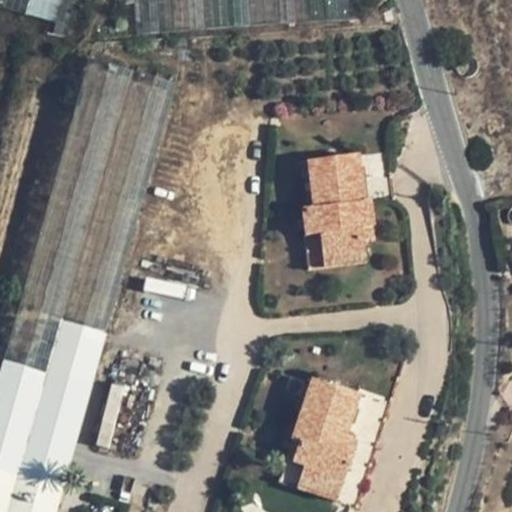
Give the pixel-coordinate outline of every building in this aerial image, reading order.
[(0,0),(0,9),(72,28),(79,0),(0,0)] [(134,0),(134,5),(136,36),(160,34),(157,0),(134,0)] [(157,0),(160,34),(205,31),(203,0),(157,0)] [(249,0),(203,0),(205,31),(251,28),(249,0)] [(249,0),(251,28),(296,25),(294,0),(249,0)] [(355,0),(294,0),(296,25),(357,21),(355,0)] [(0,511),(6,511),(131,72),(88,60),(0,370),(0,511)] [(6,511),(54,511),(175,85),(131,72),(6,511)] [(307,163),(312,209),(363,202),(357,156),(307,163)] [(301,210),(305,237),(318,235),(320,248),(338,245),(340,258),(364,255),(362,239),(360,230),(372,229),(368,201),(363,202),(312,209),(301,210)] [(360,230),(362,239),(373,238),(372,229),(360,230)] [(318,235),(305,237),(309,271),(322,269),(320,248),(318,235)] [(320,248),(322,269),(365,263),(364,255),(340,258),(338,245),(320,248)] [(316,382),(311,381),(305,399),(310,400),(316,382)] [(305,399),(291,441),(297,444),(291,463),(302,466),(298,481),(318,487),(320,480),(341,487),(336,503),(357,510),(392,400),(360,389),(358,397),(316,382),(310,400),(305,399)] [(297,444),(291,441),(285,461),(291,463),(297,444)] [(285,461),(277,483),(295,489),(298,481),(302,466),(291,463),(285,461)] [(336,503),(341,487),(320,480),(318,487),(298,481),(295,489),(336,503)]
